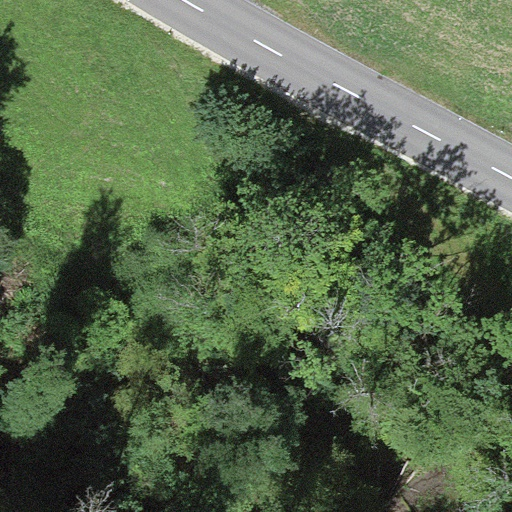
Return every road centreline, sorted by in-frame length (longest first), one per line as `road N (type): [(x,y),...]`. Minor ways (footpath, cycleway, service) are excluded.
road 1 (track): [(511,356),(287,126),(242,48)]
road 2 (tertiary): [(169,0),(511,198)]
